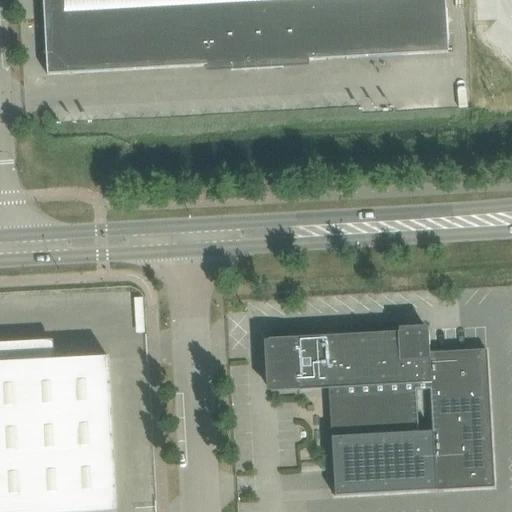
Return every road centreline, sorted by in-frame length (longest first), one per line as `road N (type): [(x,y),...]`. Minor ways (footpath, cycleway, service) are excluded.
road 1 (unknown): [(260,330),(474,320),(500,346),(510,466),(504,482),(483,495),(270,499)]
road 2 (unknown): [(0,87),(402,74)]
road 3 (secondary): [(511,208),(182,227)]
road 4 (secondary): [(184,249),(511,235)]
road 5 (unclassified): [(200,511),(184,249)]
road 6 (secondary): [(4,259),(184,249)]
road 7 (secondary): [(182,227),(3,237)]
road 8 (unknown): [(260,330),(270,499)]
